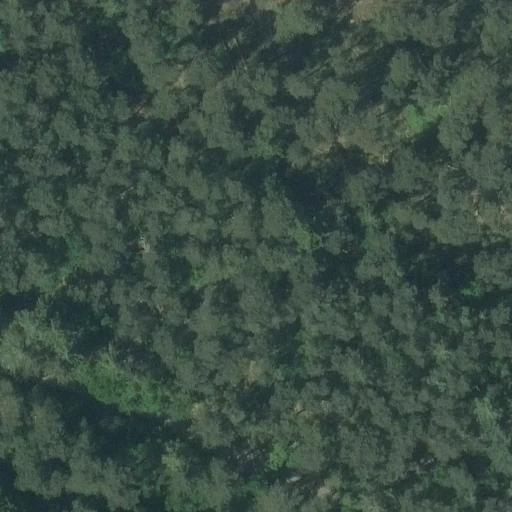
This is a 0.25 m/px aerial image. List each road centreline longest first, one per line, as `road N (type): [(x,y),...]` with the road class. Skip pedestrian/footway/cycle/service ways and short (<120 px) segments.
road 1 (track): [(511,269),(362,214),(291,114),(251,0)]
road 2 (track): [(0,354),(95,377),(345,511)]
